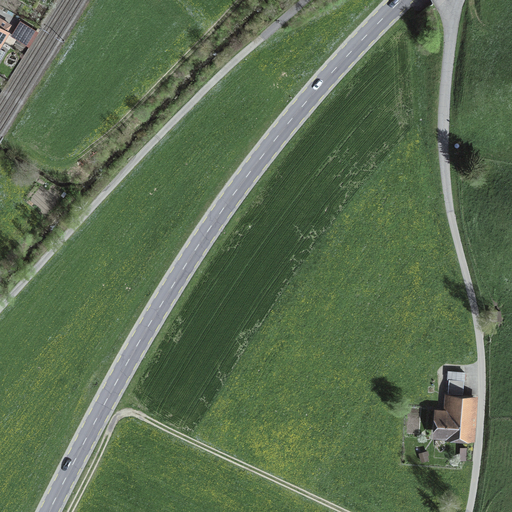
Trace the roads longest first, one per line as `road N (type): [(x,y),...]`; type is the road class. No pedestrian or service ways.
road 1 (primary): [(49,511),(102,405),(231,197),(299,109),(401,0)]
road 2 (unclassified): [(468,511),(482,380),(446,191),(445,0)]
road 3 (track): [(0,307),(194,99),(306,0)]
road 4 (track): [(347,511),(127,411),(113,422),(69,511)]
